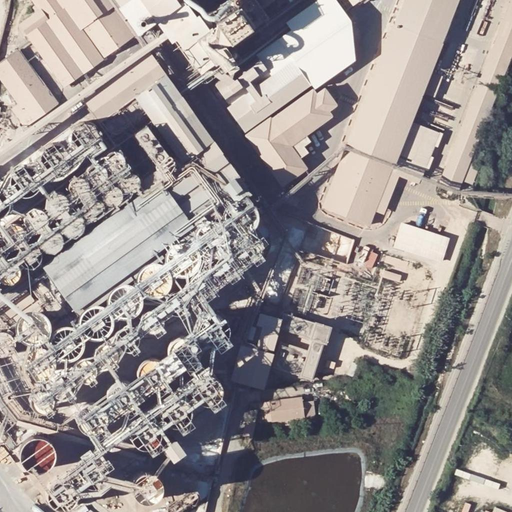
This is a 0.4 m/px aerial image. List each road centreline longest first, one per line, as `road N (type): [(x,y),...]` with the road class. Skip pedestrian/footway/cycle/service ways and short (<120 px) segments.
road 1 (secondary): [(511,261),(414,511)]
road 2 (unclassified): [(214,511),(237,403),(318,388)]
